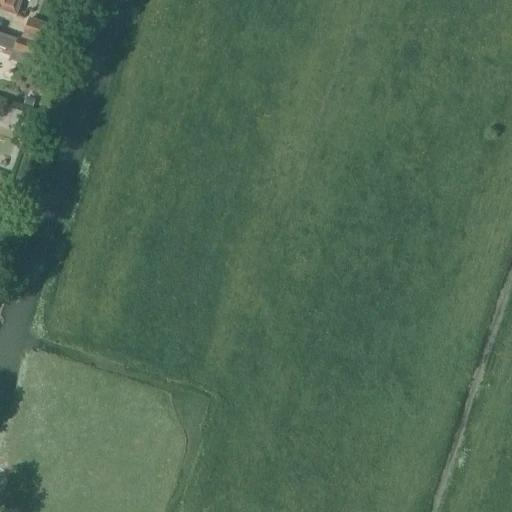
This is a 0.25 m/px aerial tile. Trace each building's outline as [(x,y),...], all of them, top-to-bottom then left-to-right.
[(0,0),(0,5),(2,6),(0,11),(0,12),(15,18),(21,0),(0,0)] [(25,41),(47,48),(53,29),(28,21),(28,23),(25,32),(24,32),(24,34),(27,35),(25,41)] [(0,48),(43,63),(47,51),(0,34),(0,48)] [(32,109),(34,102),(26,99),(24,106),(32,109)] [(0,116),(0,123),(25,132),(26,133),(31,117),(3,108),(0,116)]
